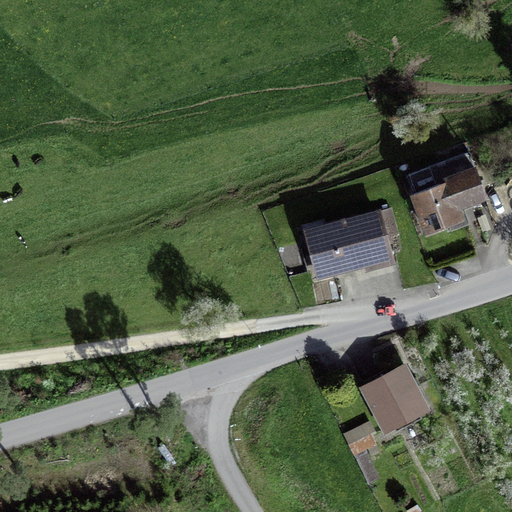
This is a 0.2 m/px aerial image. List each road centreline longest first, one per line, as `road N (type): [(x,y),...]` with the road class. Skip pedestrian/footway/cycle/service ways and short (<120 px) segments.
road 1 (tertiary): [(511,282),(0,435)]
road 2 (track): [(414,313),(172,326),(0,359)]
